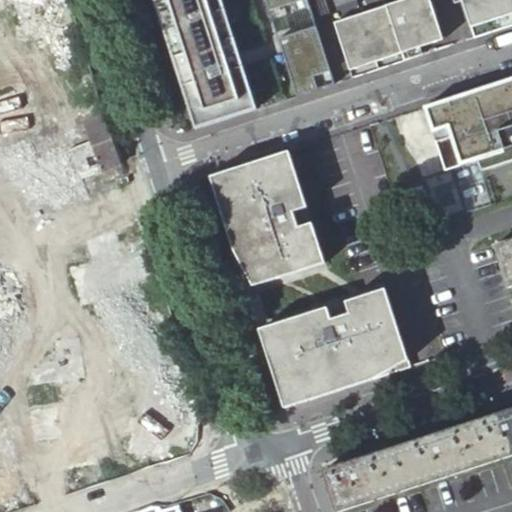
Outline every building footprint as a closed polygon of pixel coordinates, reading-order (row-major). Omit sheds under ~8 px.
[(66,1),(65,0),(0,0),(0,9),(5,8),(3,1),(6,0),(20,0),(25,13),(66,1)] [(153,0),(153,1),(156,8),(158,16),(176,72),(178,78),(181,86),(194,129),(256,109),(242,66),(238,52),(220,0),(153,0)] [(265,0),(268,10),(298,0),(265,0)] [(385,6),(333,23),(349,70),(400,53),(403,61),(445,47),(429,0),(402,0),(399,1),(406,22),(392,27),(385,6)] [(511,0),(461,0),(474,38),(511,25),(511,0)] [(399,1),(385,6),(392,27),(406,22),(399,1)] [(33,14),(41,34),(74,22),(67,2),(33,14)] [(315,26),(277,37),(296,96),(333,83),(315,26)] [(41,41),(50,70),(73,62),(63,34),(41,41)] [(0,137),(31,128),(12,66),(0,70),(0,137)] [(511,78),(424,106),(445,171),(450,169),(474,161),(504,152),(503,150),(511,147),(511,78)] [(82,178),(118,169),(103,112),(78,118),(85,143),(31,157),(28,143),(8,148),(20,197),(52,188),(57,209),(88,201),(82,178)] [(209,177),(245,288),(325,262),(312,225),(299,229),(294,213),(307,209),(288,151),(209,177)] [(474,161),(450,169),(465,214),(493,204),(485,180),(480,181),(474,161)] [(440,215),(461,209),(450,172),(429,179),(440,215)] [(393,193),(406,232),(434,223),(422,184),(393,193)] [(65,265),(76,303),(156,280),(144,237),(123,243),(118,227),(84,237),(90,257),(65,265)] [(511,240),(494,246),(508,289),(511,287),(511,240)] [(0,355),(4,358),(27,318),(5,306),(16,287),(0,277),(0,355)] [(258,330),(284,408),(411,367),(386,288),(345,301),(349,313),(331,319),(327,307),(258,330)] [(198,407),(168,402),(176,361),(166,359),(170,334),(129,327),(121,370),(148,375),(137,435),(125,433),(122,453),(167,461),(172,433),(192,437),(198,407)] [(29,409),(33,441),(60,438),(62,462),(109,457),(107,433),(89,435),(84,392),(88,391),(82,335),(50,338),(53,365),(27,368),(29,386),(50,384),(53,407),(29,409)] [(323,470),(337,511),(338,511),(511,456),(511,409),(501,413),(423,438),(356,459),(323,470)] [(0,499),(15,493),(6,473),(0,475),(0,499)]
